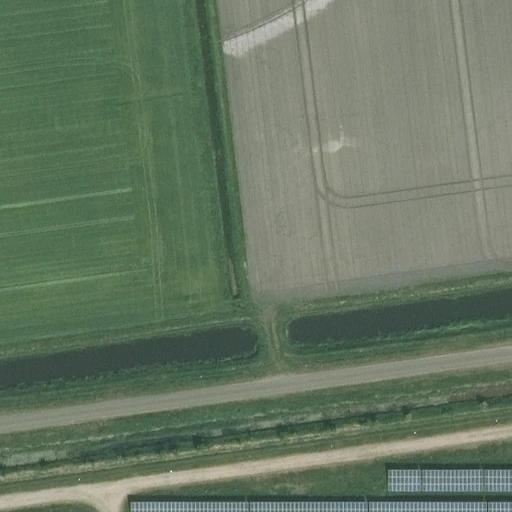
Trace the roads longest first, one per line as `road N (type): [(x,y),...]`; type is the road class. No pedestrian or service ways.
road 1 (track): [(0,503),(511,427)]
road 2 (unclassified): [(0,424),(511,352)]
